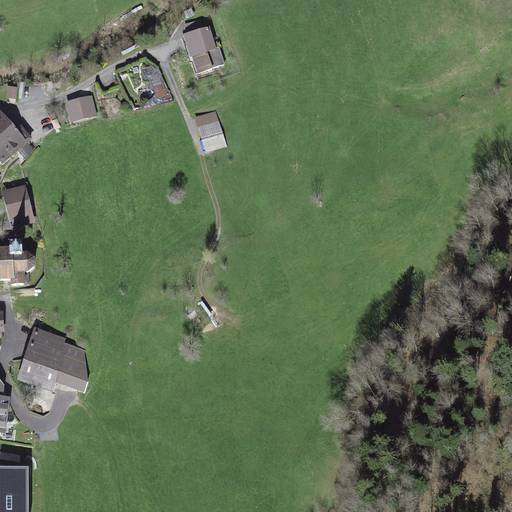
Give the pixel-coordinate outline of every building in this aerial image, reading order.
[(205,20),(186,22),(187,31),(207,29),(205,20)] [(210,30),(185,40),(199,76),(223,67),(210,30)] [(149,66),(148,78),(158,79),(159,67),(149,66)] [(17,86),(8,86),(8,98),(17,98),(17,86)] [(89,101),(69,107),(74,122),(94,115),(89,101)] [(213,114),(199,118),(209,149),(222,145),(213,114)] [(15,135),(0,117),(0,161),(3,165),(31,141),(22,130),(15,135)] [(5,195),(16,237),(23,235),(21,226),(36,222),(27,189),(5,195)] [(12,251),(0,251),(0,281),(13,281),(13,285),(24,285),(24,274),(28,274),(35,270),(34,260),(27,256),(22,256),(21,247),(12,248),(12,251)] [(65,338),(34,327),(15,380),(54,394),(58,384),(84,393),(89,382),(86,352),(65,338)] [(29,511),(29,470),(0,469),(0,511),(29,511)]
